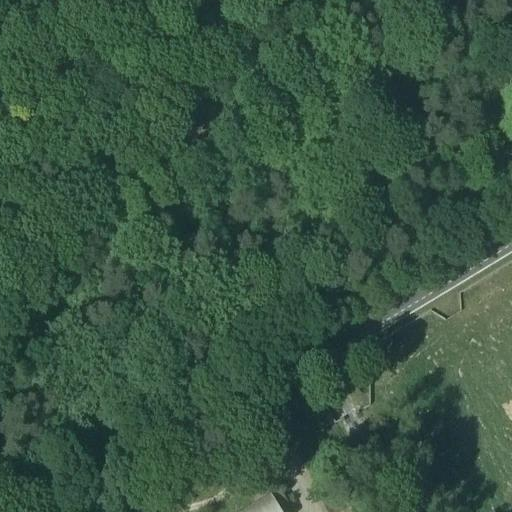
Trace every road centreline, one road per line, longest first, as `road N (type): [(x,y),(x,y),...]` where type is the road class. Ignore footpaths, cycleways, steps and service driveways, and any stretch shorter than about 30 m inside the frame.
road 1 (unclassified): [(68,511),(511,238)]
road 2 (track): [(203,101),(0,336)]
road 3 (track): [(320,356),(396,511)]
